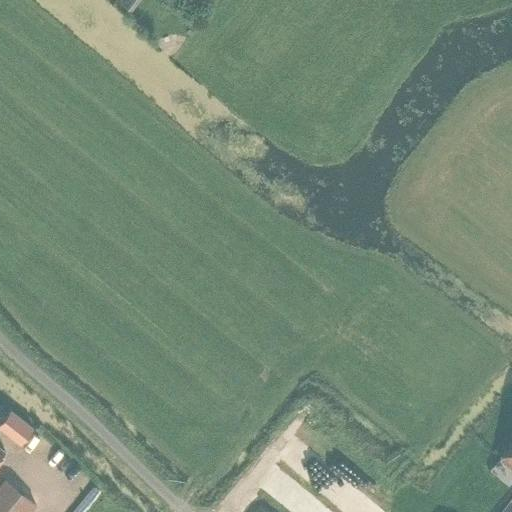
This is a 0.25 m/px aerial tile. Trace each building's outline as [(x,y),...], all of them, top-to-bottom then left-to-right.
[(117,0),(117,1),(130,12),(139,0),(117,0)] [(0,427),(23,440),(35,419),(8,404),(0,417),(0,427)] [(18,447),(41,463),(54,446),(32,429),(18,447)] [(511,511),(511,444),(500,459),(511,468),(511,500),(502,511),(511,511)] [(289,461),(298,473),(317,458),(308,446),(289,461)] [(0,511),(29,511),(35,506),(4,480),(0,484),(0,461),(5,455),(0,451),(0,511)] [(277,511),(264,500),(252,511),(277,511)]
